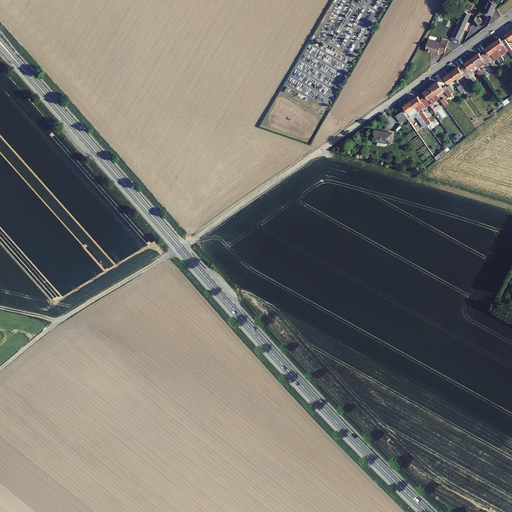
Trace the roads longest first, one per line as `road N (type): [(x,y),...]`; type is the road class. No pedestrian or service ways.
road 1 (residential): [(180,248),(511,14)]
road 2 (primary): [(180,248),(426,511)]
road 3 (primary): [(27,74),(180,248)]
road 4 (track): [(180,248),(81,305),(0,369)]
